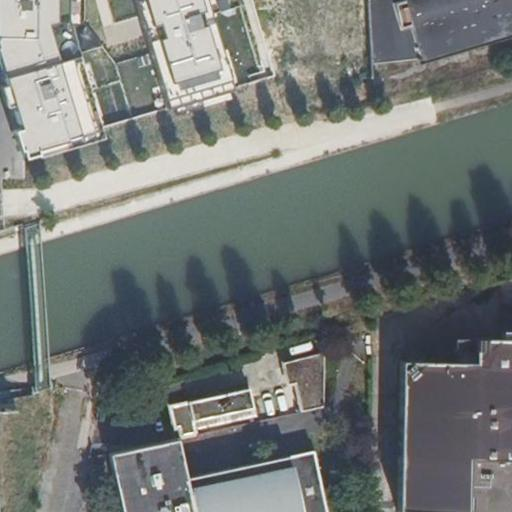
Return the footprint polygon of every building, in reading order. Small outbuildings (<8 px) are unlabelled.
[(58,0),(0,0),(0,25),(58,18),(58,0)] [(202,0),(129,0),(164,108),(231,86),(202,0)] [(299,62),(363,55),(357,0),(315,0),(316,4),(294,7),(299,62)] [(511,0),(367,0),(371,64),(422,59),(423,63),(511,34),(511,0)] [(67,24),(0,38),(0,73),(17,152),(101,135),(67,24)] [(484,300),(481,288),(434,301),(437,314),(484,300)] [(482,361),(483,338),(446,337),(445,361),(482,361)] [(423,511),(511,511),(511,338),(483,338),(482,361),(445,361),(425,360),(393,360),(389,510),(423,511)] [(323,407),(324,354),(284,363),(289,384),(296,383),(301,412),(323,407)] [(182,436),(196,433),(195,427),(255,415),(249,387),(171,403),(176,428),(180,427),(182,436)] [(177,437),(109,451),(120,499),(122,511),(327,511),(314,449),(186,476),(177,437)]
